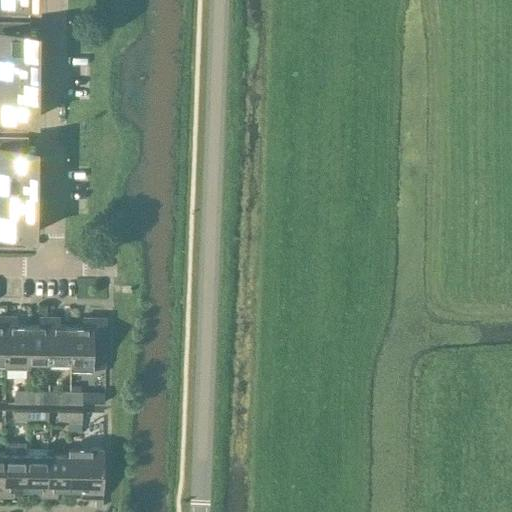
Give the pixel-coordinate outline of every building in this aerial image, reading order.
[(38,3),(37,0),(0,0),(0,11),(26,12),(26,11),(25,11),(25,2),(38,3)] [(0,51),(37,52),(37,30),(25,29),(25,21),(26,21),(26,19),(0,19),(0,51)] [(0,73),(36,74),(37,52),(0,51),(0,73)] [(0,94),(36,96),(36,74),(0,73),(0,94)] [(36,118),(36,96),(0,94),(0,127),(24,128),(24,127),(23,127),(23,118),(36,118)] [(0,166),(35,167),(35,145),(23,145),(23,136),(24,136),(24,135),(0,134),(0,166)] [(0,188),(35,189),(35,167),(0,166),(0,188)] [(0,210),(34,211),(35,189),(0,188),(0,210)] [(34,233),(34,211),(0,210),(0,242),(22,243),(22,242),(21,242),(22,233),(34,233)] [(27,359),(28,324),(16,324),(16,315),(6,315),(6,359),(6,366),(27,366),(27,359)] [(27,359),(49,359),(49,316),(40,316),(40,324),(28,324),(27,359)] [(70,360),(71,325),(59,324),(59,316),(49,316),(49,359),(70,360)] [(70,360),(70,366),(105,367),(105,317),(83,316),(83,325),(71,325),(70,360)] [(14,401),(26,402),(27,390),(14,390),(14,401)] [(27,390),(26,402),(39,402),(39,391),(27,390)] [(58,402),(70,402),(70,391),(58,391),(58,402)] [(70,391),(70,402),(82,403),(82,391),(70,391)] [(26,421),(26,410),(14,409),(14,421),(26,421)] [(39,410),(26,410),(26,421),(38,421),(39,410)] [(70,422),(70,410),(58,410),(57,421),(70,422)] [(82,411),(70,410),(70,422),(82,422),(82,411)] [(25,487),(26,452),(26,441),(4,441),(4,452),(3,496),(13,496),(13,487),(25,487)] [(68,446),(68,453),(69,453),(68,488),(81,488),(80,497),(103,497),(103,447),(68,446)] [(37,496),(47,496),(47,453),(26,452),(25,487),(37,488),(37,496)] [(56,488),(68,488),(69,453),(68,453),(47,453),(47,496),(56,496),(56,488)]
